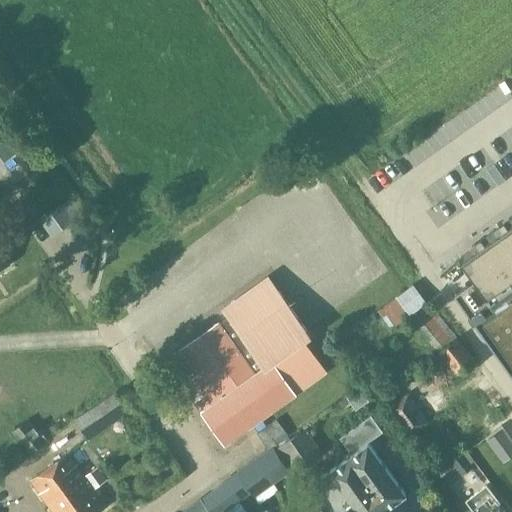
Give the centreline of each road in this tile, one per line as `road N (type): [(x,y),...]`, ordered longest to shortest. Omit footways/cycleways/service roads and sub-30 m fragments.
road 1 (residential): [(153,511),(204,473),(92,305)]
road 2 (track): [(231,0),(360,179)]
